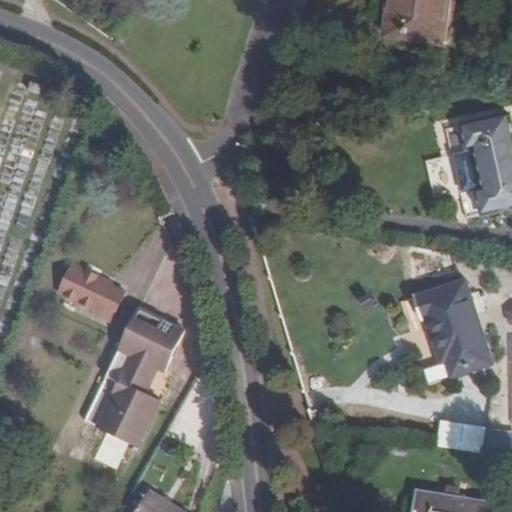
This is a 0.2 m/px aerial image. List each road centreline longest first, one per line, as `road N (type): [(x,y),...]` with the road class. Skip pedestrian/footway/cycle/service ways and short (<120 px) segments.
road 1 (tertiary): [(255,511),(224,293),(182,172)]
road 2 (tertiary): [(182,172),(95,75),(0,32)]
road 3 (residential): [(182,172),(213,156),(233,128),(276,0)]
